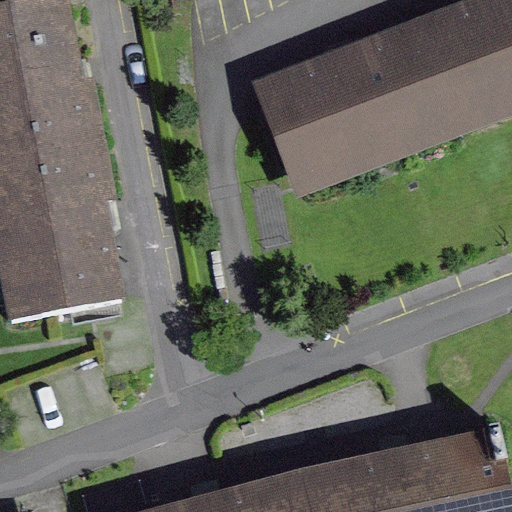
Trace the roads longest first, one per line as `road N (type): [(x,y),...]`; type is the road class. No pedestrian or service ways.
road 1 (residential): [(98,0),(178,417)]
road 2 (residential): [(178,417),(511,290)]
road 3 (residential): [(0,481),(178,417)]
